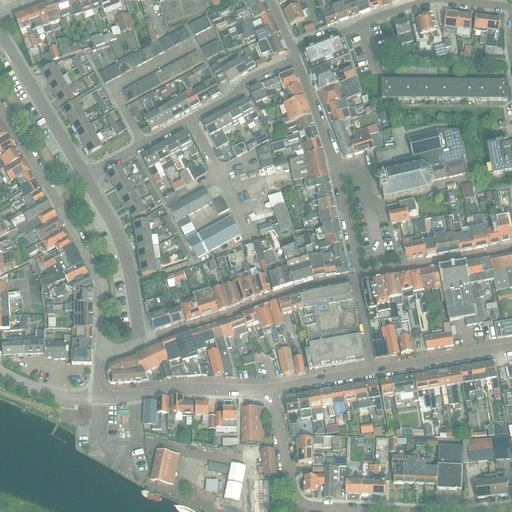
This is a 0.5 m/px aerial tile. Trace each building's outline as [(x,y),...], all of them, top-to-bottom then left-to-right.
[(69,0),(57,0),(54,2),(59,19),(60,22),(63,32),(69,30),(65,17),(69,16),(70,20),(75,18),(74,17),(69,0)] [(78,0),(69,0),(74,17),(83,14),(82,12),(78,0)] [(88,0),(78,0),(82,12),(92,9),(88,0)] [(88,0),(92,9),(92,10),(100,7),(101,12),(99,13),(102,20),(106,18),(105,15),(105,13),(99,0),(88,0)] [(119,0),(99,0),(105,13),(112,10),(112,11),(122,7),(119,0)] [(264,0),(245,0),(248,7),(241,10),(242,13),(250,10),(265,3),(264,0)] [(290,0),(280,4),(280,5),(281,5),(284,12),(290,26),(305,20),(301,12),(307,10),(303,0),(290,0)] [(331,5),(338,22),(348,18),(341,0),(337,0),(338,1),(340,0),(341,4),(332,7),(331,5)] [(346,0),(341,0),(348,18),(359,14),(354,0),(353,0),(351,0),(347,2),(346,0)] [(354,0),(359,14),(370,10),(366,0),(354,0)] [(382,6),(379,0),(366,0),(370,10),(382,6)] [(44,6),(43,6),(49,25),(60,22),(59,19),(54,2),(43,5),(44,6)] [(235,28),(270,13),(265,3),(250,10),(252,15),(244,18),(244,20),(237,23),(239,26),(235,28)] [(338,22),(331,5),(329,6),(330,8),(321,11),(327,26),(338,22)] [(43,6),(35,9),(42,27),(42,28),(44,34),(50,32),(48,25),(49,25),(43,6)] [(35,9),(25,12),(37,45),(41,44),(36,30),(42,28),(42,27),(35,9)] [(320,10),(315,12),(319,23),(324,21),(320,10)] [(37,45),(25,12),(15,16),(20,32),(26,29),(33,47),(37,45)] [(220,19),(217,13),(210,17),(212,22),(220,19)] [(270,13),(235,28),(239,36),(242,35),(244,40),(256,35),(259,43),(265,40),(280,34),(270,13)] [(446,13),(444,33),(449,34),(449,28),(457,29),(459,14),(446,13)] [(134,29),(130,14),(116,18),(121,33),(134,29)] [(420,35),(437,31),(432,14),(423,16),(424,18),(416,20),(420,35)] [(459,14),(457,29),(466,30),(465,36),(470,37),(472,16),(459,14)] [(206,30),(211,28),(206,17),(200,20),(206,30)] [(480,44),(485,45),(487,31),(488,18),(476,17),(474,32),(484,33),(483,37),(481,36),(480,44)] [(487,31),(485,45),(485,47),(497,49),(498,43),(494,42),(496,32),(499,32),(500,20),(488,18),(487,31)] [(151,19),(146,20),(152,44),(157,42),(151,19)] [(195,23),(200,33),(206,30),(200,20),(195,23)] [(404,35),(410,33),(407,20),(394,24),(402,49),(408,48),(404,35)] [(200,33),(195,23),(189,26),(195,36),(200,33)] [(185,28),(180,31),(185,41),(190,38),(185,28)] [(180,31),(174,33),(180,44),(185,41),(180,31)] [(112,33),(103,37),(105,43),(114,40),(112,33)] [(174,33),(169,36),(175,47),(180,44),(174,33)] [(93,47),(105,44),(102,34),(90,38),(93,47)] [(262,55),(269,51),(272,58),(288,52),(282,41),(280,34),(265,40),(268,47),(267,47),(260,50),(262,55)] [(169,36),(164,39),(169,49),(175,47),(169,36)] [(348,57),(341,37),(328,42),(329,45),(315,50),(314,47),(301,52),(309,72),(348,57)] [(65,38),(60,40),(63,51),(60,52),(62,57),(70,54),(65,38)] [(65,38),(70,54),(81,50),(79,45),(69,49),(65,38)] [(164,39),(158,42),(164,52),(169,49),(164,39)] [(471,53),(473,42),(463,40),(462,49),(468,49),(468,53),(471,53)] [(212,44),(218,54),(223,51),(218,41),(212,44)] [(158,42),(153,45),(159,55),(164,52),(158,42)] [(212,44),(207,46),(212,57),(218,54),(212,44)] [(448,59),(445,48),(444,44),(433,47),(436,58),(448,59)] [(153,45),(148,48),(153,58),(159,55),(153,45)] [(55,46),(49,48),(53,60),(59,58),(55,46)] [(212,57),(207,46),(201,49),(207,60),(212,57)] [(148,48),(142,50),(148,61),(153,58),(148,48)] [(142,50),(137,54),(142,64),(148,61),(142,50)] [(197,51),(192,54),(198,65),(203,62),(197,51)] [(137,54),(131,56),(137,67),(142,64),(137,54)] [(192,54),(187,57),(192,67),(198,65),(192,54)] [(481,56),(471,54),(470,61),(481,62),(481,56)] [(131,56),(126,59),(132,70),(137,67),(131,56)] [(71,59),(76,68),(81,65),(76,57),(71,59)] [(187,57),(181,59),(187,70),(192,67),(187,57)] [(310,74),(314,83),(318,92),(355,78),(348,57),(343,59),(347,71),(340,73),(339,70),(333,72),(330,65),(310,74)] [(126,59),(121,62),(127,72),(132,70),(126,59)] [(181,59),(176,62),(182,73),(187,70),(181,59)] [(228,59),(224,61),(235,80),(248,72),(241,59),(231,64),(228,59)] [(258,67),(266,63),(264,59),(256,62),(258,67)] [(235,80),(224,61),(227,67),(222,70),(218,62),(210,67),(220,84),(227,80),(229,83),(235,80)] [(121,62),(116,65),(121,75),(127,72),(121,62)] [(176,62),(171,65),(176,76),(182,73),(176,62)] [(81,65),(76,68),(82,77),(86,74),(81,65)] [(116,65),(110,68),(116,78),(121,75),(116,65)] [(171,65),(165,68),(171,79),(176,76),(171,65)] [(41,73),(48,85),(61,77),(54,66),(41,73)] [(197,75),(207,69),(205,66),(195,71),(197,75)] [(110,68),(105,71),(111,81),(116,78),(110,68)] [(165,68),(160,71),(166,81),(171,79),(165,68)] [(208,83),(193,91),(201,105),(221,94),(208,70),(203,73),(208,83)] [(294,70),(279,77),(262,84),(264,90),(281,83),(284,91),(300,85),(294,70)] [(111,81),(105,71),(100,73),(105,84),(111,81)] [(160,71),(155,74),(161,84),(166,81),(160,71)] [(155,74),(150,76),(155,87),(161,84),(155,74)] [(150,76),(144,79),(150,90),(155,87),(150,76)] [(188,91),(182,94),(190,110),(201,105),(193,91),(185,76),(181,78),(188,91)] [(61,77),(48,85),(54,96),(67,88),(61,77)] [(88,88),(92,85),(88,77),(83,79),(88,88)] [(355,78),(318,92),(320,97),(324,108),(346,100),(361,95),(355,78)] [(144,79),(139,82),(145,93),(150,90),(144,79)] [(139,82),(134,85),(139,96),(145,93),(139,82)] [(134,85),(128,88),(134,98),(139,96),(134,85)] [(257,107),(260,112),(262,112),(266,110),(262,102),(267,99),(260,85),(249,90),(257,107)] [(281,106),(284,105),(286,104),(285,104),(286,103),(286,104),(288,103),(288,104),(304,97),(300,85),(284,91),(280,93),(282,100),(279,102),(281,106)] [(67,88),(54,96),(61,107),(74,99),(67,88)] [(134,98),(128,88),(123,91),(129,101),(134,98)] [(162,126),(154,109),(149,101),(155,98),(153,93),(140,99),(149,116),(143,118),(150,132),(162,126)] [(93,96),(98,105),(103,102),(98,94),(93,96)] [(173,103),(167,106),(174,119),(190,110),(182,94),(181,95),(181,94),(171,100),(173,103)] [(364,105),(365,105),(370,103),(368,96),(362,98),(364,105)] [(281,122),(282,126),(311,117),(304,97),(288,104),(288,103),(286,104),(286,103),(285,104),(286,104),(284,105),(289,119),(281,122)] [(247,99),(236,105),(243,118),(248,116),(249,117),(255,114),(247,99)] [(346,100),(324,108),(328,116),(349,109),(346,100)] [(103,102),(98,105),(103,113),(108,111),(103,102)] [(63,110),(70,122),(83,114),(76,103),(63,110)] [(236,105),(225,111),(233,126),(239,123),(238,121),(243,118),(236,105)] [(159,106),(154,109),(162,126),(174,119),(167,106),(161,109),(159,106)] [(349,109),(328,116),(332,126),(333,126),(348,120),(353,119),(349,109)] [(225,111),(214,117),(221,130),(226,128),(227,129),(233,126),(225,111)] [(83,114),(70,122),(76,133),(89,125),(83,114)] [(106,118),(111,127),(116,124),(111,115),(106,118)] [(267,124),(274,122),(272,116),(265,118),(267,124)] [(202,124),(209,137),(216,150),(214,151),(218,159),(223,156),(219,149),(229,144),(221,130),(214,117),(202,124)] [(311,117),(282,126),(284,131),(297,126),(299,133),(315,128),(311,117)] [(256,131),(262,128),(258,120),(252,124),(256,131)] [(348,120),(333,126),(345,158),(354,155),(350,142),(355,141),(352,133),(348,120)] [(0,140),(8,136),(0,122),(0,140)] [(116,124),(111,127),(117,135),(121,133),(116,124)] [(89,125),(76,133),(83,144),(96,136),(89,125)] [(377,125),(352,133),(355,141),(350,142),(354,155),(355,155),(383,147),(377,125)] [(315,128),(299,133),(292,135),(294,140),(301,138),(303,144),(318,139),(315,128)] [(378,175),(377,175),(379,183),(378,184),(380,192),(381,192),(383,200),(386,200),(428,190),(434,182),(447,178),(447,179),(467,174),(464,161),(465,160),(464,156),(465,156),(458,129),(435,129),(436,132),(408,139),(412,157),(393,161),(396,170),(378,175)] [(186,132),(174,139),(181,152),(187,149),(192,158),(198,154),(186,132)] [(8,136),(0,140),(0,158),(16,149),(8,136)] [(96,136),(83,144),(89,155),(102,147),(96,136)] [(174,139),(163,145),(170,157),(173,163),(178,160),(175,154),(180,151),(181,152),(174,139)] [(289,160),(290,161),(322,151),(318,139),(303,144),(292,148),(293,152),(303,150),(305,156),(289,160)] [(249,151),(258,146),(255,142),(247,146),(249,151)] [(242,143),(231,149),(236,157),(247,152),(242,143)] [(257,150),(259,156),(270,153),(268,144),(257,150)] [(163,145),(152,150),(161,166),(166,164),(164,160),(170,157),(163,145)] [(282,151),(280,145),(271,148),(273,154),(282,151)] [(0,172),(22,159),(16,149),(0,159),(0,172)] [(161,166),(152,150),(141,156),(149,172),(155,168),(158,174),(163,171),(159,164),(161,166)] [(322,151),(290,161),(294,181),(304,179),(308,178),(309,183),(328,179),(322,151)] [(270,153),(259,156),(261,162),(272,159),(270,153)] [(30,172),(22,159),(0,172),(4,179),(7,177),(11,183),(30,172)] [(272,159),(261,162),(263,168),(274,165),(272,159)] [(134,163),(139,172),(143,170),(138,161),(134,163)] [(180,162),(174,165),(178,172),(183,169),(180,162)] [(205,174),(203,169),(197,171),(195,166),(189,169),(195,181),(204,176),(205,174)] [(107,175),(114,187),(127,179),(120,168),(107,175)] [(143,170),(139,172),(143,181),(148,179),(143,170)] [(186,171),(179,175),(182,179),(185,185),(192,182),(186,171)] [(30,172),(11,183),(3,187),(7,194),(11,191),(10,190),(17,186),(16,184),(18,183),(21,189),(35,181),(30,172)] [(159,191),(165,188),(162,182),(162,181),(158,174),(152,177),(156,185),(159,191)] [(308,178),(304,179),(306,189),(317,187),(319,199),(332,197),(328,179),(309,183),(308,178)] [(127,179),(114,187),(120,198),(133,190),(127,179)] [(172,181),(169,183),(174,191),(185,185),(182,179),(174,184),(172,181)] [(13,199),(16,204),(41,190),(35,181),(21,189),(20,190),(23,194),(13,199)] [(146,186),(151,195),(155,192),(150,184),(146,186)] [(471,184),(462,186),(464,199),(474,197),(471,184)] [(180,203),(169,208),(176,222),(213,203),(206,189),(180,203)] [(301,199),(299,189),(292,191),(295,201),(301,199)] [(41,190),(16,204),(13,205),(15,210),(25,205),(27,209),(46,200),(41,190)] [(133,190),(120,198),(127,209),(139,201),(133,190)] [(174,191),(163,197),(166,203),(177,197),(174,191)] [(450,204),(448,191),(430,194),(431,199),(442,197),(444,205),(450,204)] [(10,192),(5,195),(8,201),(14,198),(10,192)] [(155,192),(151,195),(155,204),(160,201),(155,192)] [(177,197),(166,203),(169,208),(180,203),(177,197)] [(216,209),(226,204),(223,198),(213,203),(216,209)] [(333,198),(318,201),(312,202),(313,208),(319,207),(320,212),(335,209),(333,198)] [(408,213),(416,211),(414,199),(399,203),(400,210),(389,213),(391,224),(409,220),(408,213)] [(21,212),(27,222),(52,209),(46,200),(27,209),(21,212)] [(139,201),(127,209),(133,220),(146,213),(139,201)] [(219,215),(229,210),(226,204),(216,209),(219,215)] [(280,232),(292,228),(284,205),(273,209),(280,232)] [(18,228),(24,239),(32,233),(36,231),(57,219),(52,209),(27,222),(28,224),(18,228)] [(335,209),(320,212),(313,214),(307,215),(308,217),(306,217),(307,222),(312,221),(312,219),(319,218),(321,224),(338,221),(335,209)] [(163,218),(168,227),(172,224),(167,215),(163,218)] [(484,215),(481,216),(482,223),(484,227),(487,246),(499,244),(496,228),(488,229),(486,222),(485,222),(484,215)] [(457,216),(452,217),(455,240),(457,240),(459,252),(474,249),(469,230),(468,228),(461,229),(460,224),(459,224),(457,216)] [(469,228),(468,228),(469,230),(474,249),(488,247),(487,246),(484,227),(482,223),(481,216),(477,217),(479,228),(470,230),(469,228)] [(451,233),(445,234),(448,254),(459,252),(457,240),(455,240),(452,217),(449,217),(451,233)] [(198,259),(240,236),(231,218),(188,240),(198,259)] [(496,228),(499,244),(511,241),(507,218),(496,220),(497,226),(496,227),(496,228)] [(57,219),(36,231),(41,241),(64,229),(57,219)] [(424,220),(419,221),(421,235),(422,244),(424,244),(426,256),(426,258),(437,256),(434,236),(434,239),(429,240),(428,234),(426,234),(424,220)] [(421,235),(419,221),(414,222),(417,244),(410,245),(409,239),(403,240),(407,260),(426,256),(424,244),(422,244),(421,235)] [(134,224),(136,237),(150,235),(148,222),(134,224)] [(316,232),(317,239),(340,235),(338,222),(323,225),(325,235),(319,236),(318,232),(316,232)] [(0,236),(8,232),(4,224),(0,225),(0,236)] [(172,224),(168,227),(173,235),(177,233),(172,224)] [(261,236),(267,234),(274,251),(272,252),(277,271),(285,269),(284,267),(282,267),(280,261),(284,260),(281,250),(278,239),(273,232),(271,225),(259,228),(261,236)] [(64,229),(41,241),(45,249),(41,251),(42,253),(55,246),(69,238),(64,229)] [(445,234),(434,236),(437,256),(448,254),(445,234)] [(150,235),(136,237),(138,249),(152,247),(150,235)] [(340,235),(317,239),(325,238),(326,242),(319,243),(320,249),(325,248),(342,244),(340,235)] [(69,238),(55,246),(59,253),(73,246),(69,238)] [(175,240),(180,249),(184,247),(180,238),(175,240)] [(0,243),(0,254),(2,254),(1,248),(8,246),(9,248),(11,248),(9,242),(0,243)] [(261,252),(258,242),(244,247),(248,257),(261,252)] [(345,258),(342,244),(330,247),(331,253),(333,253),(335,261),(345,258)] [(37,251),(34,246),(26,250),(30,257),(33,255),(33,253),(37,251)] [(41,263),(37,266),(40,273),(45,270),(48,276),(42,279),(45,286),(66,279),(68,283),(88,275),(73,246),(59,253),(53,257),(41,263)] [(295,246),(281,250),(284,260),(292,285),(313,278),(308,258),(306,249),(297,251),(295,246)] [(152,247),(138,249),(140,262),(154,260),(152,247)] [(184,247),(180,249),(185,258),(189,256),(184,247)] [(311,247),(306,249),(308,258),(313,278),(313,279),(326,277),(324,266),(323,262),(324,261),(323,255),(316,256),(316,254),(313,255),(311,247)] [(242,252),(226,257),(230,269),(246,264),(242,252)] [(277,271),(272,252),(264,255),(273,291),(292,285),(284,260),(280,261),(282,267),(284,267),(285,269),(277,271)] [(331,253),(323,255),(324,261),(323,262),(324,266),(326,277),(336,275),(348,273),(345,258),(335,261),(333,253),(331,253)] [(511,254),(502,256),(508,284),(509,289),(511,288),(511,256),(511,254)] [(45,260),(43,255),(34,260),(37,264),(45,260)] [(502,256),(489,259),(493,280),(495,291),(509,289),(508,284),(502,256)] [(227,268),(226,266),(223,258),(217,260),(220,270),(227,268)] [(489,259),(465,263),(472,300),(478,299),(479,299),(479,296),(476,283),(493,280),(489,259)] [(154,260),(140,262),(142,275),(156,273),(154,260)] [(211,272),(217,270),(214,261),(208,263),(211,272)] [(465,263),(438,268),(443,294),(445,301),(449,322),(465,319),(466,327),(482,324),(481,316),(478,299),(472,300),(465,263)] [(438,268),(430,270),(434,290),(440,288),(442,301),(445,301),(443,294),(438,268)] [(255,269),(250,271),(257,296),(271,292),(266,275),(258,278),(255,269)] [(430,270),(419,272),(423,292),(427,310),(427,313),(427,312),(430,311),(427,296),(433,294),(432,290),(434,290),(430,270)] [(233,283),(234,284),(240,303),(257,296),(250,271),(245,272),(247,278),(233,283)] [(419,272),(408,274),(413,297),(414,296),(415,301),(420,300),(421,306),(423,314),(427,313),(427,310),(423,292),(419,272)] [(408,274),(397,276),(404,305),(405,312),(406,312),(410,310),(407,301),(408,301),(407,298),(413,297),(408,274)] [(68,283),(63,286),(53,291),(55,296),(65,291),(73,287),(76,293),(93,284),(88,275),(68,283)] [(397,276),(384,278),(389,304),(392,319),(399,318),(397,306),(404,305),(397,276)] [(384,278),(372,281),(378,313),(384,311),(383,305),(389,304),(384,278)] [(223,287),(229,308),(240,303),(234,284),(229,286),(226,281),(222,283),(223,287)] [(372,281),(362,283),(369,322),(379,321),(378,313),(372,281)] [(72,294),(72,304),(74,305),(93,304),(93,285),(93,284),(76,293),(72,294)] [(313,291),(299,295),(303,309),(304,313),(304,316),(305,319),(314,317),(315,326),(303,329),(302,329),(307,351),(305,351),(309,370),(364,360),(354,305),(353,305),(353,303),(354,303),(351,284),(313,291)] [(177,311),(168,314),(172,326),(185,322),(181,310),(183,309),(180,304),(175,287),(170,289),(172,296),(177,311)] [(215,290),(211,291),(218,312),(229,308),(223,287),(215,290)] [(193,296),(194,299),(200,317),(218,312),(211,291),(210,290),(193,296)] [(497,295),(498,301),(511,298),(510,292),(497,295)] [(8,295),(0,295),(0,317),(9,318),(9,317),(8,300),(21,299),(20,294),(8,295)] [(299,295),(288,298),(292,313),(297,312),(302,326),(307,324),(305,319),(304,316),(304,313),(303,309),(299,295)] [(162,298),(154,300),(146,303),(147,310),(155,332),(172,326),(168,314),(167,314),(162,298)] [(288,298),(278,302),(287,332),(293,330),(288,314),(292,313),(288,298)] [(194,299),(180,304),(183,309),(186,321),(200,317),(194,299)] [(278,302),(268,305),(275,328),(279,344),(280,348),(285,347),(282,336),(278,337),(276,328),(281,326),(284,333),(287,332),(278,302)] [(484,304),(487,325),(489,340),(496,338),(496,339),(511,336),(511,320),(494,323),(493,321),(500,320),(497,302),(484,304)] [(74,305),(72,304),(65,305),(65,312),(74,312),(74,318),(74,329),(92,329),(93,304),(74,305)] [(259,322),(259,323),(262,330),(265,337),(262,330),(271,327),(275,345),(279,344),(275,328),(268,305),(254,310),(259,322)] [(262,330),(259,323),(254,311),(242,315),(247,327),(253,325),(256,334),(257,334),(260,339),(265,337),(262,330)] [(241,316),(229,320),(234,336),(237,347),(239,350),(243,348),(241,343),(239,336),(247,333),(241,316)] [(9,318),(0,317),(0,329),(9,329),(9,323),(20,323),(20,317),(9,317),(9,318)] [(315,326),(314,317),(305,319),(307,324),(302,326),(303,329),(315,326)] [(229,320),(220,324),(228,349),(232,348),(228,338),(234,336),(229,320)] [(401,322),(393,324),(393,327),(396,339),(399,338),(401,354),(414,352),(411,336),(404,337),(404,333),(403,334),(401,322)] [(220,324),(210,327),(215,342),(217,350),(224,374),(225,379),(236,379),(228,349),(220,324)] [(210,327),(200,330),(206,345),(207,350),(209,349),(208,344),(215,342),(210,327)] [(384,342),(380,342),(382,357),(390,356),(399,354),(396,339),(393,327),(381,329),(384,342)] [(65,342),(68,342),(92,341),(92,329),(74,329),(72,329),(72,336),(65,336),(65,342)] [(36,338),(24,338),(24,355),(45,354),(45,335),(44,330),(36,331),(36,338)] [(200,330),(190,333),(196,348),(206,345),(200,330)] [(190,333),(175,339),(182,363),(186,377),(191,377),(200,376),(198,370),(201,369),(197,352),(196,348),(190,333)] [(427,350),(453,346),(451,333),(425,338),(427,350)] [(53,335),(45,335),(45,354),(45,357),(53,357),(53,360),(66,360),(66,345),(53,345),(53,342),(54,342),(53,335)] [(8,341),(9,344),(2,345),(3,356),(24,355),(24,338),(13,339),(13,340),(8,341)] [(163,343),(170,372),(172,378),(174,378),(186,377),(182,363),(175,339),(163,343)] [(92,341),(68,342),(68,348),(70,348),(70,350),(72,350),(72,365),(92,365),(92,341)] [(380,342),(373,344),(375,358),(382,357),(380,342)] [(163,343),(147,351),(151,370),(151,371),(160,367),(164,380),(172,378),(170,372),(163,343)] [(283,375),(294,373),(289,346),(284,348),(284,350),(278,352),(283,375)] [(217,350),(208,352),(215,377),(224,374),(217,350)] [(134,372),(136,383),(149,382),(147,373),(151,371),(151,370),(147,351),(136,355),(139,372),(134,372)] [(117,384),(136,383),(134,372),(139,372),(136,355),(110,364),(107,374),(108,382),(111,384),(117,384)] [(243,366),(255,363),(253,355),(241,358),(243,366)] [(297,376),(304,374),(301,357),(293,358),(297,376)] [(494,363),(483,365),(486,381),(491,380),(493,391),(499,390),(494,363)] [(483,365),(471,367),(473,383),(476,399),(483,398),(480,382),(486,381),(483,365)] [(511,366),(506,368),(506,367),(499,369),(502,381),(511,378),(511,366)] [(471,367),(460,369),(462,385),(465,402),(466,409),(472,408),(468,384),(473,383),(471,367)] [(460,369),(449,370),(454,405),(459,404),(456,386),(462,385),(460,369)] [(449,370),(437,372),(440,389),(447,387),(450,405),(454,405),(449,370)] [(437,372),(426,374),(429,397),(431,410),(437,409),(433,390),(440,389),(437,372)] [(426,374),(414,376),(418,399),(429,397),(426,374)] [(414,376),(403,378),(406,394),(413,393),(415,402),(419,401),(418,399),(414,376)] [(392,380),(394,396),(396,405),(401,404),(400,395),(406,394),(403,378),(392,380)] [(383,398),(385,410),(385,412),(391,411),(388,397),(394,396),(392,380),(380,382),(383,398)] [(377,383),(366,384),(368,400),(369,408),(375,407),(376,412),(381,411),(377,383)] [(366,384),(354,386),(357,409),(361,409),(360,401),(368,400),(366,384)] [(354,386),(342,388),(345,404),(352,403),(353,412),(358,412),(357,409),(354,386)] [(342,388),(330,390),(335,416),(335,417),(339,416),(337,405),(345,404),(342,388)] [(330,390),(320,392),(322,408),(328,407),(330,417),(335,416),(330,390)] [(308,393),(312,418),(312,422),(316,421),(315,416),(323,415),(322,408),(320,392),(308,393)] [(299,412),(300,415),(300,420),(312,418),(308,393),(285,398),(287,414),(299,412)] [(168,413),(168,415),(168,424),(174,424),(174,414),(183,414),(183,416),(193,417),(193,403),(184,403),(184,397),(171,397),(170,413),(168,413)] [(157,426),(156,431),(161,431),(162,415),(168,415),(168,413),(169,399),(157,398),(157,402),(157,414),(156,424),(157,426)] [(143,426),(152,426),(152,431),(156,431),(157,426),(156,424),(157,414),(157,402),(144,402),(143,426)] [(200,427),(208,427),(209,427),(209,430),(215,430),(216,428),(216,418),(209,417),(209,420),(208,420),(209,404),(196,403),(195,416),(203,416),(203,424),(200,424),(200,427)] [(263,445),(264,408),(243,408),(242,445),(263,445)] [(237,434),(237,409),(223,409),(223,414),(223,422),(230,422),(230,434),(237,434)] [(338,433),(337,428),(336,425),(327,427),(329,435),(338,433)] [(431,425),(423,426),(424,436),(433,434),(431,425)] [(337,428),(338,433),(338,435),(347,434),(345,426),(337,428)] [(495,427),(496,435),(506,434),(505,426),(495,427)] [(509,438),(491,439),(493,461),(511,459),(509,438)] [(299,439),(299,451),(313,451),(313,446),(323,446),(323,439),(299,439)] [(436,485),(436,489),(462,491),(462,484),(461,484),(462,464),(493,461),(491,439),(463,442),(463,447),(438,446),(437,467),(436,469),(436,485)] [(262,450),(264,468),(258,468),(258,473),(264,473),(265,478),(277,477),(274,449),(262,450)] [(173,454),(157,451),(151,481),(173,485),(174,480),(168,479),(173,454)] [(313,451),(299,451),(299,463),(323,463),(323,457),(313,457),(313,451)] [(392,456),(391,473),(394,473),(393,484),(404,484),(405,466),(405,457),(392,456)] [(405,466),(404,484),(415,485),(415,466),(416,460),(405,459),(406,457),(405,457),(405,466)] [(415,466),(415,485),(425,485),(426,466),(426,460),(416,460),(415,466)] [(426,466),(425,485),(436,485),(436,469),(431,468),(431,460),(426,460),(426,466)] [(361,482),(360,494),(373,495),(374,466),(369,466),(368,480),(367,480),(367,482),(361,482)] [(374,466),(373,495),(385,495),(386,476),(380,476),(380,482),(373,482),(374,474),(378,474),(379,466),(374,466)] [(325,475),(324,485),(324,499),(334,499),(334,484),(337,484),(338,470),(337,470),(337,467),(325,467),(325,475)] [(338,470),(337,484),(338,484),(346,484),(346,494),(360,494),(361,482),(349,482),(349,470),(338,470)] [(318,485),(324,485),(325,475),(318,475),(318,477),(304,477),(304,492),(317,493),(318,485)] [(492,497),(490,475),(483,476),(484,482),(475,483),(476,499),(492,497)] [(496,475),(490,475),(492,497),(508,495),(506,479),(497,481),(496,475)] [(219,481),(206,481),(205,492),(218,493),(219,481)]
